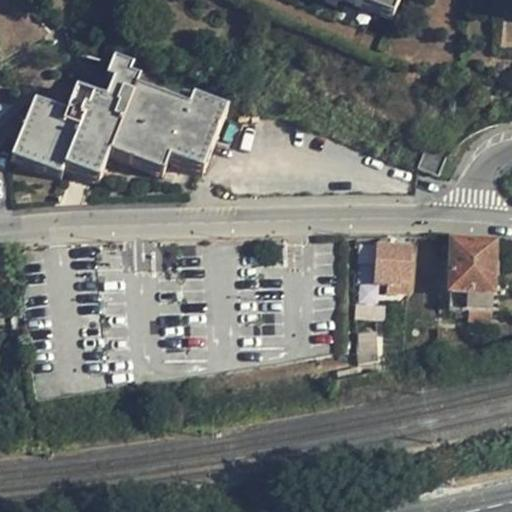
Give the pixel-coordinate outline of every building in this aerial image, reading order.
[(326,0),(390,26),(395,12),(366,0),(326,0)] [(366,0),(395,12),(399,0),(366,0)] [(75,93),(65,115),(35,104),(13,156),(61,176),(66,168),(98,181),(110,155),(162,175),(169,159),(200,172),(226,114),(192,101),(188,111),(135,91),(139,83),(128,79),(131,71),(114,64),(106,81),(113,84),(104,104),(75,93)] [(447,155),(427,148),(419,169),(438,176),(447,155)] [(469,319),(481,319),(485,319),(486,312),(494,312),(495,243),(452,242),(449,311),(468,312),(469,319)] [(406,297),(409,251),(378,246),(375,287),(392,288),(392,296),(406,297)] [(447,343),(448,330),(439,329),(440,332),(437,332),(437,343),(447,343)] [(360,333),(361,344),(369,343),(375,342),(376,342),(378,342),(377,331),(360,333)] [(361,344),(359,345),(360,362),(377,360),(376,342),(375,342),(369,343),(361,344)]
